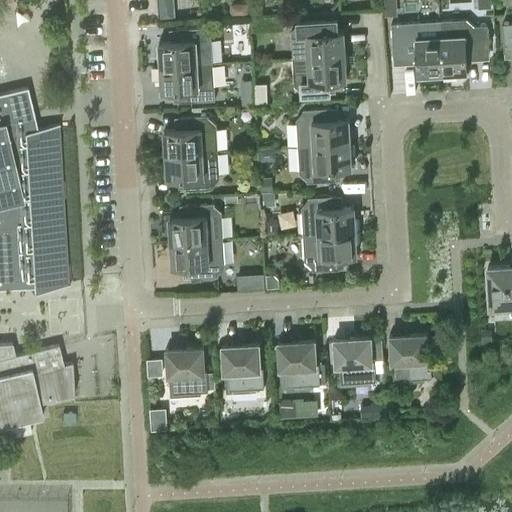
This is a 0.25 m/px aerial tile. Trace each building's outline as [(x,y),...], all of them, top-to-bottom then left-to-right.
[(247,2),(230,3),(231,14),(247,13),(247,2)] [(261,2),(250,2),(250,14),(262,13),(261,2)] [(173,4),(159,4),(160,18),(174,17),(173,4)] [(262,16),(252,17),(253,28),(263,28),(262,16)] [(466,18),(439,19),(442,71),(468,70),(468,68),(467,69),(466,53),(489,52),(487,24),(474,24),(466,18)] [(291,30),(292,57),(344,54),(343,28),(341,28),(341,30),(326,30),(325,19),(297,20),(297,23),(291,30)] [(416,73),(442,71),(439,19),(412,21),(406,28),(403,29),(405,57),(417,56),(418,71),(416,71),(416,73)] [(511,22),(502,23),(504,51),(511,50),(511,22)] [(159,39),(160,65),(212,62),(211,35),(203,28),(203,26),(175,28),(176,40),(160,40),(160,39),(159,39)] [(344,54),(292,57),(294,84),(301,91),(302,93),(330,92),(329,80),(344,79),(344,80),(346,80),(344,54)] [(212,62),(160,65),(162,91),(163,91),(163,90),(179,89),(179,101),(207,99),(207,97),(214,89),(212,62)] [(0,287),(33,286),(33,290),(30,291),(30,292),(69,283),(69,281),(67,282),(57,123),(59,123),(59,122),(37,127),(27,86),(0,91),(0,287)] [(242,104),(255,103),(254,92),(242,93),(242,104)] [(296,118),(297,145),(349,142),(348,116),(346,116),(347,117),(331,118),(330,106),(302,108),(303,111),(296,118)] [(164,127),(166,153),(218,150),(216,123),(208,116),(208,114),(180,115),(181,127),(166,128),(165,127),(164,127)] [(349,142),(297,145),(299,172),(307,179),(307,181),(335,179),(334,168),(350,167),(350,168),(351,168),(349,142)] [(218,150),(166,153),(167,179),(169,179),(168,177),(184,177),(185,188),(213,187),(212,184),(219,177),(218,150)] [(259,178),(260,190),(272,189),(271,177),(259,178)] [(273,192),(262,192),(262,204),(269,204),(274,199),(273,192)] [(301,206),(303,233),(355,230),(353,204),(352,204),(352,205),(336,206),(336,194),(308,196),(308,198),(301,206)] [(169,215),(171,241),(223,238),(221,211),(214,204),(214,202),(186,203),(186,215),(171,216),(171,215),(169,215)] [(355,230),(303,233),(304,260),(312,266),(312,269),(340,267),(339,255),(355,255),(355,256),(356,256),(355,230)] [(223,238),(171,241),(173,267),(174,267),(174,265),(189,264),(190,276),(218,275),(218,272),(225,265),(223,238)] [(511,312),(511,264),(487,266),(490,306),(509,305),(510,313),(511,312)] [(264,286),(263,272),(255,272),(256,287),(264,286)] [(274,274),(266,274),(267,286),(279,285),(278,277),(274,274)] [(482,340),(489,340),(489,328),(481,329),(482,340)] [(427,332),(390,334),(389,334),(389,336),(390,335),(392,361),(395,360),(397,378),(424,377),(432,377),(430,356),(428,356),(426,333),(427,333),(427,332)] [(371,335),(334,338),(333,338),(333,339),(334,339),(336,364),(340,364),(341,382),(368,380),(376,380),(374,360),(372,360),(372,359),(370,338),(370,337),(372,337),(371,335)] [(381,338),(370,338),(372,359),(382,358),(381,338)] [(316,339),(278,341),(277,341),(277,342),(278,342),(280,367),(284,367),(285,385),(312,383),(312,384),(320,383),(318,363),(316,363),(314,340),(316,340),(316,339)] [(0,424),(42,414),(39,400),(72,392),(73,395),(74,395),(72,360),(70,360),(70,361),(63,363),(58,343),(14,353),(12,341),(0,342),(0,424)] [(256,387),(264,387),(263,366),(260,366),(258,343),(260,343),(260,342),(221,344),(221,345),(222,345),(224,370),(228,370),(229,388),(256,387)] [(201,390),(208,390),(207,369),(204,370),(203,347),(204,347),(204,345),(165,348),(165,349),(167,349),(168,374),(172,374),(173,392),(201,390)] [(148,358),(148,366),(149,374),(163,373),(162,358),(148,358)] [(215,371),(207,371),(208,387),(215,387),(214,371),(215,371)] [(438,393),(429,394),(430,409),(439,409),(438,393)] [(281,400),(281,415),(314,414),(313,398),(281,400)] [(361,415),(384,414),(383,403),(360,404),(361,415)] [(74,411),(62,411),(62,420),(74,420),(74,411)] [(8,436),(31,431),(29,421),(5,426),(8,436)]
